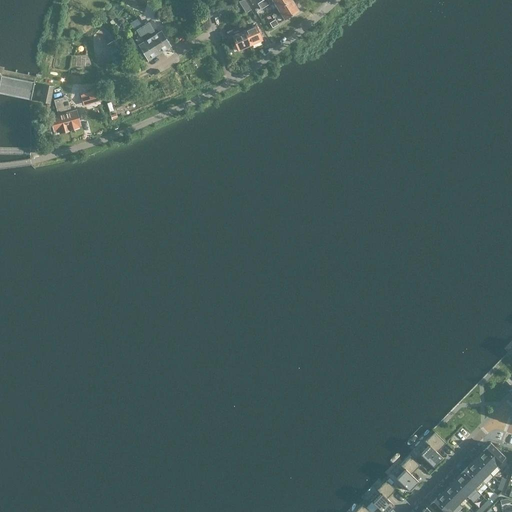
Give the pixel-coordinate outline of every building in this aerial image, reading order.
[(147,0),(126,0),(126,3),(132,7),(133,5),(138,6),(146,8),(148,0),(147,0)] [(244,0),(243,0),(238,2),(245,13),(251,10),(244,0)] [(292,0),(271,0),(278,10),(292,1),(292,0)] [(268,1),(259,7),(261,10),(270,4),(268,1)] [(292,1),(278,10),(284,20),(299,11),(292,1)] [(231,4),(218,8),(223,20),(229,18),(227,13),(234,10),(231,4)] [(137,18),(143,27),(149,23),(144,14),(137,18)] [(137,31),(144,42),(139,45),(148,60),(159,53),(150,38),(143,27),(142,27),(137,19),(130,23),(135,32),(137,31)] [(113,20),(110,22),(116,30),(119,28),(113,20)] [(275,20),(269,23),(272,28),(278,25),(275,20)] [(143,27),(150,38),(159,53),(170,47),(161,31),(156,34),(149,23),(143,27)] [(255,25),(244,30),(250,46),(262,41),(255,25)] [(227,34),(226,34),(227,36),(228,36),(228,38),(232,36),(239,51),(250,46),(244,30),(241,26),(226,33),(227,34)] [(121,56),(112,41),(107,45),(116,59),(121,56)] [(0,93),(31,99),(34,82),(1,76),(1,75),(0,74),(0,93)] [(44,85),(41,101),(50,103),(53,87),(44,85)] [(98,92),(86,95),(89,104),(100,101),(101,101),(100,100),(99,97),(98,92)] [(61,98),(65,114),(69,130),(78,127),(78,125),(80,124),(76,111),(67,113),(67,111),(70,110),(66,97),(61,98)] [(62,115),(51,118),(54,132),(59,130),(60,132),(69,130),(65,114),(61,98),(54,100),(58,113),(61,112),(62,115)] [(418,452),(433,467),(442,458),(437,452),(446,443),(434,432),(425,442),(427,444),(418,452)] [(504,457),(490,443),(483,451),(496,465),(504,457)] [(496,465),(483,451),(475,459),(489,473),(496,465)] [(394,476),(409,491),(418,482),(411,474),(420,465),(410,456),(401,466),(403,468),(394,476)] [(489,473),(475,459),(467,466),(481,480),(489,473)] [(481,480),(467,466),(460,474),(473,488),(481,480)] [(473,488),(460,474),(452,482),(466,496),(473,488)] [(370,501),(382,511),(388,511),(394,506),(387,499),(396,490),(386,480),(377,490),(379,492),(370,501)] [(458,503),(466,496),(452,482),(445,490),(458,503)] [(397,506),(405,498),(396,489),(388,498),(397,506)] [(451,511),(458,503),(445,490),(437,497),(451,511)] [(449,511),(451,511),(437,497),(429,505),(435,511),(449,511)]
